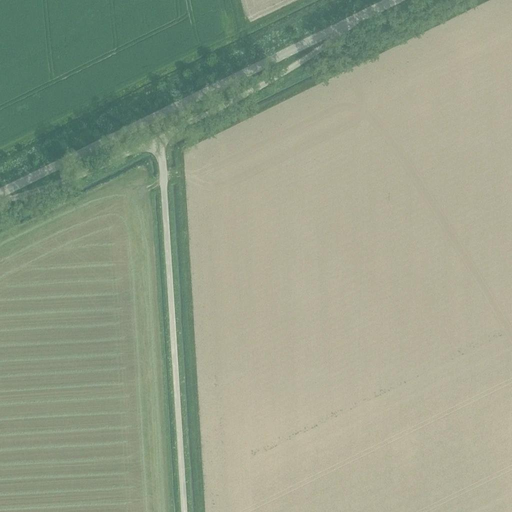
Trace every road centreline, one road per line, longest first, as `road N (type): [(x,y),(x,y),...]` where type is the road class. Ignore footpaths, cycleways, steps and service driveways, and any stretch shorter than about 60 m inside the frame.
road 1 (unclassified): [(0,197),(338,29)]
road 2 (unclassified): [(182,511),(159,155)]
road 3 (unclassified): [(159,155),(203,136),(338,29)]
road 4 (unclassified): [(0,202),(44,196),(159,155)]
